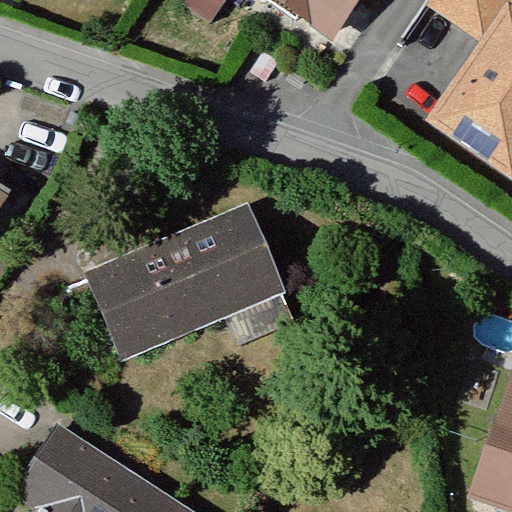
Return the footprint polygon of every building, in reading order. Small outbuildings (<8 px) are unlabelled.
[(225,12),(228,0),(199,0),(198,4),(225,12)] [(367,0),(272,0),(336,44),(367,0)] [(511,4),(509,2),(428,125),(511,180),(511,4)] [(0,210),(11,192),(0,185),(0,210)] [(248,203),(86,273),(124,362),(287,292),(248,203)] [(511,387),(475,499),(511,511),(511,387)] [(201,511),(62,423),(15,496),(36,509),(33,511),(201,511)]
